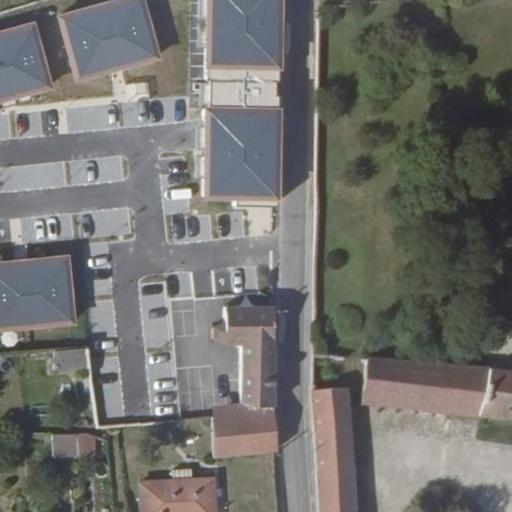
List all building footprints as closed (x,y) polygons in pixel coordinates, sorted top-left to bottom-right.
[(157,54),(141,0),(114,0),(60,15),(77,76),(157,54)] [(277,203),(279,0),(203,0),(203,75),(210,75),(210,106),(204,106),(203,192),(233,192),(233,202),(277,203)] [(49,84),(31,23),(0,32),(0,98),(3,97),(5,104),(19,100),(17,93),(49,84)] [(67,255),(0,262),(0,325),(75,317),(67,255)] [(272,409),(274,303),(224,304),(223,320),(210,325),(210,334),(228,339),(240,339),(239,412),(211,415),(214,454),(275,448),(272,409)] [(88,362),(84,346),(49,348),(51,364),(88,362)] [(350,511),(340,383),(333,383),(333,371),(324,371),(322,353),(309,351),(308,404),(316,511),(350,511)] [(368,376),(368,359),(341,355),(340,363),(354,364),(354,375),(368,376)] [(420,412),(422,365),(368,359),(368,376),(366,406),(420,412)] [(511,374),(422,365),(420,412),(511,420),(511,374)] [(54,433),(55,456),(98,456),(97,432),(54,433)] [(210,472),(138,478),(140,511),(196,511),(213,511),(210,472)]
